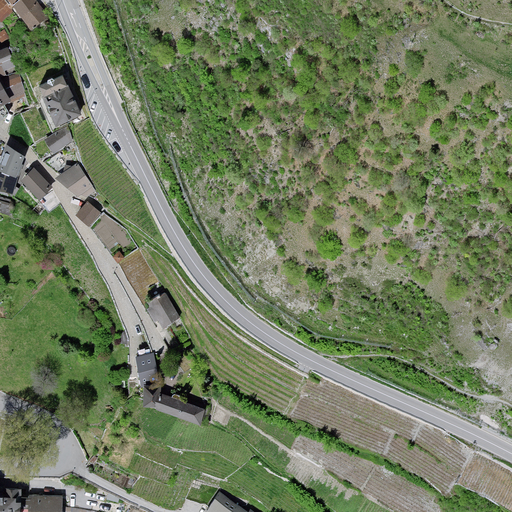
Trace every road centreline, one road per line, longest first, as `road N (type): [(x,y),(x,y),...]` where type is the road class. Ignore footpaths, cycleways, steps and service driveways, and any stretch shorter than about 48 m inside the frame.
road 1 (secondary): [(511,455),(261,333),(214,291),(165,217),(64,0)]
road 2 (residential): [(0,470),(64,474),(74,463),(65,431),(50,418),(0,405)]
